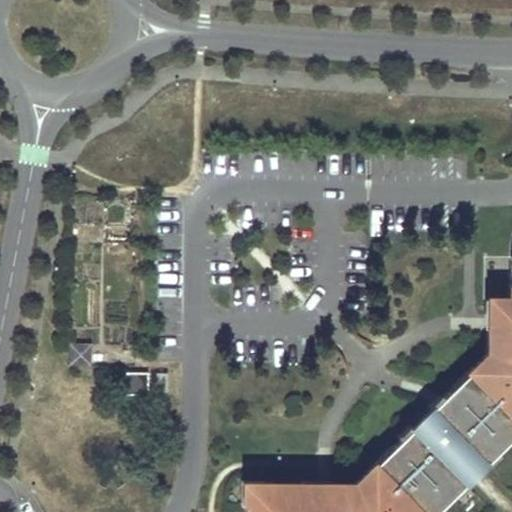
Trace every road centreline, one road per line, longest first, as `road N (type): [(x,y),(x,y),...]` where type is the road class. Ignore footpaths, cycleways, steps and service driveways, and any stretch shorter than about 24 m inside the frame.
road 1 (residential): [(511,53),(125,31)]
road 2 (residential): [(47,89),(0,344)]
